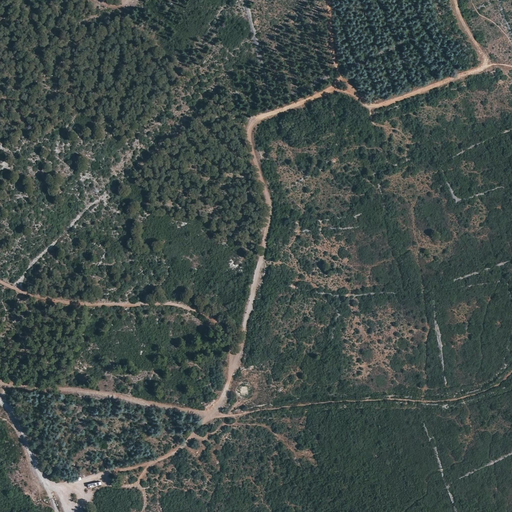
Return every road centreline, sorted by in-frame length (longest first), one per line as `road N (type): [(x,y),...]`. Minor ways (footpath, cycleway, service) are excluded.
road 1 (track): [(455,0),(481,51),(478,70),(378,104),(328,91),(251,126),(268,222),(230,375),(182,449),(75,488),(47,489)]
road 2 (track): [(237,354),(209,320),(184,311),(85,302),(0,279)]
road 3 (track): [(210,414),(0,380)]
road 4 (unclassified): [(55,511),(0,400)]
